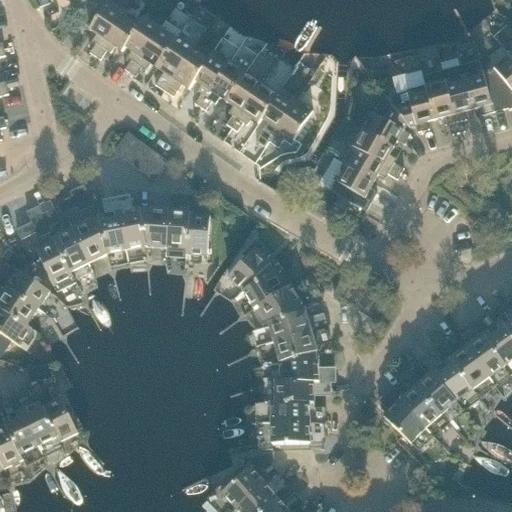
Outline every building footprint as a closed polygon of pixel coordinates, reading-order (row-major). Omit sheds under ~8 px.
[(70,0),(76,16),(99,0),(70,0)] [(110,2),(106,7),(101,0),(99,0),(76,16),(91,30),(91,31),(98,35),(93,42),(97,45),(91,54),(96,58),(126,13),(110,2)] [(142,23),(141,23),(126,13),(96,58),(102,61),(108,52),(112,54),(116,48),(123,52),(126,48),(142,23)] [(131,74),(161,29),(144,18),(141,23),(142,23),(126,48),(133,52),(128,59),(132,62),(126,71),(131,74)] [(158,69),(177,40),(161,29),(131,74),(137,78),(143,69),(147,71),(151,65),(158,69)] [(165,92),(193,51),(177,40),(158,69),(164,74),(156,86),(165,92)] [(209,61),(202,57),(193,51),(165,92),(175,98),(183,86),(190,91),(196,82),(196,81),(209,61)] [(231,63),(221,57),(215,52),(212,57),(209,61),(196,81),(196,82),(202,86),(198,93),(202,95),(195,105),(201,108),(231,63)] [(511,58),(510,57),(491,72),(489,71),(511,111),(511,110),(511,58)] [(228,103),(247,74),(231,63),(201,108),(206,112),(213,103),(216,105),(221,98),(228,103)] [(510,112),(511,111),(489,71),(464,77),(473,111),(481,109),(483,117),(509,110),(510,112)] [(233,130),(263,85),(247,74),(228,103),(234,107),(230,114),(234,117),(227,126),(233,130)] [(465,113),(473,111),(464,77),(446,82),(460,134),(466,133),(463,122),(467,121),(465,113)] [(453,136),(460,134),(446,82),(427,87),(436,121),(444,119),(446,127),(450,125),(453,136)] [(0,91),(8,89),(7,83),(0,84),(0,91)] [(279,95),(278,95),(263,85),(233,130),(238,133),(245,124),(248,126),(253,120),(260,125),(263,120),(279,95)] [(428,123),(436,121),(427,87),(398,95),(402,110),(397,111),(408,126),(410,129),(411,128),(410,128),(417,126),(419,134),(430,131),(428,123)] [(270,143),(298,102),(281,91),(278,95),(279,95),(263,120),(269,124),(261,137),(270,143)] [(408,126),(397,111),(385,95),(384,95),(385,96),(364,132),(394,149),(398,142),(405,146),(411,136),(404,132),(408,126)] [(295,141),(314,113),(298,102),(270,143),(279,149),(287,136),(295,141)] [(390,156),(394,149),(364,132),(355,148),(402,175),(405,170),(395,164),(397,160),(390,156)] [(126,160),(139,142),(129,134),(116,152),(126,160)] [(136,167),(149,149),(139,142),(126,160),(136,167)] [(398,181),(402,175),(355,148),(345,165),(375,182),(379,175),(386,179),(389,176),(398,181)] [(145,174),(150,168),(154,162),(159,156),(149,149),(136,167),(145,174)] [(164,169),(169,163),(159,156),(154,162),(164,169)] [(160,175),(164,169),(154,162),(150,168),(160,175)] [(371,189),(375,182),(345,165),(330,191),(367,212),(378,193),(371,189)] [(155,181),(160,175),(150,168),(145,174),(155,181)] [(81,211),(93,206),(85,188),(73,193),(81,211)] [(141,210),(134,211),(130,196),(117,198),(128,252),(148,248),(140,211),(141,211),(141,210)] [(108,256),(128,252),(117,198),(104,201),(107,217),(100,218),(100,219),(108,256)] [(343,219),(351,206),(339,199),(331,212),(343,219)] [(64,214),(73,209),(69,200),(59,205),(64,214)] [(41,208),(50,228),(61,223),(51,202),(41,208)] [(52,232),(50,228),(41,208),(28,214),(40,238),(52,232)] [(168,249),(170,211),(149,209),(149,212),(141,211),(140,211),(148,248),(168,249)] [(191,217),(191,212),(170,211),(168,249),(187,250),(188,251),(190,217),(191,217)] [(211,218),(191,217),(190,217),(188,251),(187,250),(187,255),(209,257),(211,218)] [(90,264),(108,256),(100,219),(92,223),(91,221),(73,230),(90,264)] [(23,240),(32,235),(28,226),(18,231),(23,240)] [(71,273),(72,273),(90,264),(73,230),(54,239),(56,244),(57,243),(71,273)] [(72,273),(71,273),(57,243),(56,244),(38,253),(55,287),(74,278),(72,273)] [(270,267),(272,265),(256,250),(229,278),(245,293),(276,273),(270,267)] [(19,272),(26,262),(9,251),(9,252),(3,260),(3,261),(19,272)] [(26,276),(32,267),(26,262),(19,272),(7,289),(39,310),(51,293),(26,276)] [(288,290),(287,289),(277,272),(276,273),(245,293),(256,311),(260,308),(259,308),(288,290)] [(351,293),(357,284),(346,277),(340,287),(351,293)] [(356,309),(367,290),(357,284),(351,293),(345,303),(356,309)] [(301,307),(303,305),(292,287),(287,289),(288,290),(259,308),(260,308),(270,325),(306,314),(305,314),(301,307)] [(345,303),(351,293),(340,287),(335,296),(345,303)] [(28,327),(39,310),(7,289),(0,299),(0,308),(28,327)] [(366,315),(377,296),(367,290),(356,309),(366,315)] [(376,321),(388,302),(377,296),(366,315),(376,321)] [(28,327),(0,308),(0,333),(11,341),(20,347),(32,329),(28,327)] [(511,338),(506,327),(494,311),(482,320),(491,332),(484,337),(506,368),(511,363),(511,338)] [(324,316),(309,320),(307,313),(305,314),(306,314),(270,325),(275,344),(328,329),(324,316)] [(331,342),(331,340),(328,329),(275,344),(281,363),(317,353),(317,354),(318,353),(316,346),(331,342)] [(484,337),(478,341),(470,330),(459,337),(490,380),(506,368),(484,337)] [(0,355),(1,357),(11,341),(0,333),(0,355)] [(474,392),(490,380),(459,337),(449,345),(457,356),(451,361),(474,392)] [(317,362),(317,354),(317,353),(281,363),(282,383),(282,384),(331,383),(336,383),(336,369),(320,369),(319,362),(317,362)] [(451,361),(445,365),(436,353),(423,364),(457,404),(474,392),(451,361)] [(442,417),(457,404),(423,364),(413,373),(422,383),(417,388),(442,417)] [(31,383),(53,379),(50,366),(28,371),(31,383)] [(417,388),(412,392),(402,382),(392,391),(427,430),(442,417),(417,388)] [(331,396),(331,383),(282,384),(282,383),(277,383),(277,404),(310,403),(310,404),(315,404),(315,397),(331,396)] [(412,445),(427,430),(392,391),(383,400),(392,411),(385,419),(412,445)] [(42,404),(35,407),(28,393),(16,399),(40,448),(57,439),(58,439),(43,409),(44,408),(42,404)] [(22,456),(40,448),(16,399),(4,405),(11,419),(4,422),(6,427),(7,426),(22,456)] [(60,443),(79,434),(62,400),(44,408),(43,409),(58,439),(57,439),(60,443)] [(311,410),(310,404),(310,403),(277,404),(272,404),(273,425),(327,423),(327,410),(311,410)] [(327,437),(327,435),(327,423),(273,425),(273,446),(311,445),(311,437),(327,437)] [(22,456),(7,426),(6,427),(0,429),(0,458),(6,470),(25,461),(22,456)] [(225,493),(223,494),(237,510),(278,474),(269,464),(257,475),(252,469),(249,472),(248,471),(242,476),(243,477),(230,488),(230,487),(224,492),(225,493)] [(287,485),(285,483),(278,474),(237,510),(238,511),(265,511),(279,500),(275,495),(287,485)] [(305,506),(297,497),(296,495),(284,505),(279,500),(265,511),(296,511),(301,508),(301,509),(305,506)]
